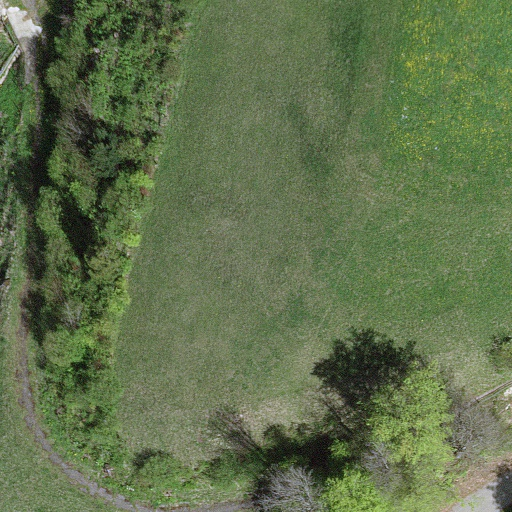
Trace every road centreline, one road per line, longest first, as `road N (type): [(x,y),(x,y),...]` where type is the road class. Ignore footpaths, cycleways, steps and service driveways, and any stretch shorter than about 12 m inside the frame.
road 1 (track): [(32,0),(39,131),(22,347),(26,408),(58,461),(86,486),(125,504),(192,511)]
road 2 (motorway): [(89,0),(370,511)]
road 3 (track): [(201,511),(282,493),(511,382)]
